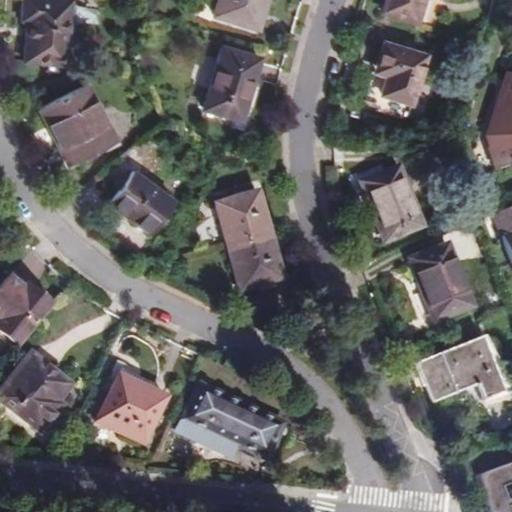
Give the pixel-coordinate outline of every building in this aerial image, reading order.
[(65,64),(70,0),(21,0),(20,21),(26,21),(23,60),(65,64)] [(258,29),(267,0),(218,0),(214,16),(258,29)] [(436,0),(438,1),(438,0),(383,0),(378,18),(412,28),(420,0),(436,0)] [(433,31),(443,4),(432,0),(429,0),(420,26),(433,31)] [(382,47),(374,68),(386,73),(384,78),(372,74),(371,78),(363,103),(375,107),(374,112),(402,121),(422,58),(382,47)] [(238,119),(249,83),(256,59),(219,48),(202,108),(238,119)] [(386,73),(374,68),(372,74),(384,78),(386,73)] [(511,78),(503,76),(482,140),(485,148),(483,148),(489,172),(511,165),(511,78)] [(257,86),(249,83),(238,119),(246,122),(257,86)] [(114,142),(83,86),(39,110),(70,167),(114,142)] [(416,231),(394,172),(356,186),(378,246),(416,231)] [(172,200),(130,173),(109,207),(153,234),(172,200)] [(280,276),(254,192),(214,203),(239,287),(280,276)] [(511,208),(492,215),(511,276),(511,208)] [(468,311),(445,251),(410,265),(432,324),(468,311)] [(0,283),(0,337),(21,351),(54,301),(8,271),(0,283)] [(493,384),(478,344),(411,369),(426,409),(493,384)] [(57,381),(61,375),(31,351),(27,357),(57,381)] [(71,383),(61,375),(57,381),(27,357),(0,390),(0,395),(43,429),(64,403),(57,399),(71,383)] [(147,396),(150,391),(153,385),(122,370),(116,382),(147,396)] [(164,398),(150,391),(147,396),(116,382),(96,422),(141,444),(164,398)] [(275,421),(195,382),(171,430),(221,455),(227,443),(258,458),(275,421)] [(511,511),(511,449),(463,469),(480,511),(511,511)]
